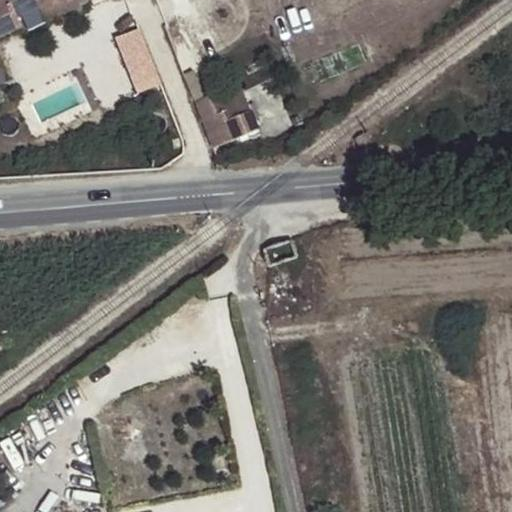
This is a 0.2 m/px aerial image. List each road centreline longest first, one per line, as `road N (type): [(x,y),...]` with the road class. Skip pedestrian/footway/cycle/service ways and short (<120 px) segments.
road 1 (unclassified): [(271,191),(243,272),(294,511)]
road 2 (primary): [(271,191),(511,171)]
road 3 (residential): [(137,0),(194,142),(203,195)]
road 4 (primary): [(0,212),(203,195)]
